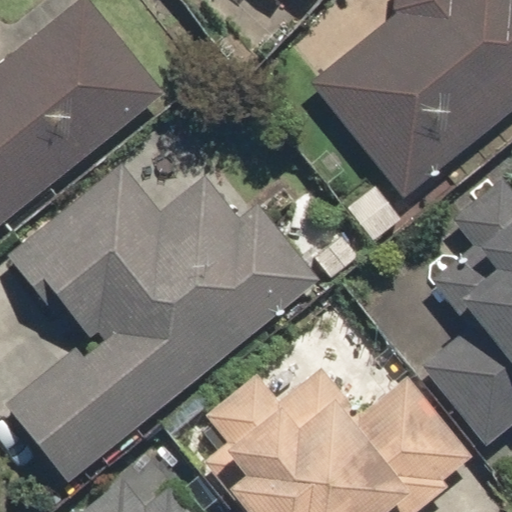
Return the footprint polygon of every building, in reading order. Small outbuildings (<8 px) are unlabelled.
[(0,223),(155,100),(74,0),(72,0),(0,58),(0,223)] [(269,0),(291,16),(303,0),(269,0)] [(298,90),(392,206),(511,109),(511,0),(385,0),(386,20),(298,90)] [(0,421),(56,490),(310,286),(248,211),(233,223),(197,179),(153,214),(112,164),(0,254),(0,267),(67,350),(0,403),(0,421)] [(511,167),(441,225),(460,248),(418,282),(459,334),(410,373),(480,459),(511,433),(511,167)] [(330,219),(359,254),(396,222),(367,187),(330,219)] [(359,254),(330,219),(294,250),(324,284),(359,254)] [(244,375),(166,439),(226,511),(424,511),(443,497),(435,488),(466,463),(397,380),(350,418),(312,370),(269,405),(244,375)] [(177,511),(160,491),(139,508),(115,478),(71,511),(177,511)]
